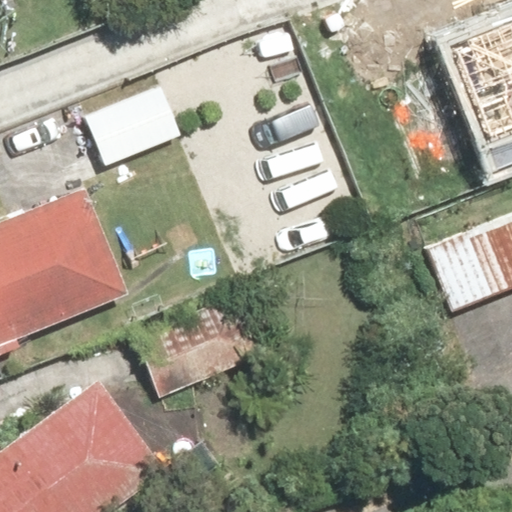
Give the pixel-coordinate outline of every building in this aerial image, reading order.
[(511,0),(510,0),(500,4),(506,18),(470,32),(509,133),(511,131),(511,0)] [(166,81),(89,113),(109,162),(186,130),(166,81)] [(0,338),(130,285),(87,180),(0,215),(0,338)] [(511,284),(511,209),(423,244),(448,309),(511,284)] [(263,348),(239,291),(138,334),(162,391),(263,348)] [(0,511),(92,511),(166,456),(101,372),(0,449),(0,511)] [(215,407),(158,419),(166,455),(223,443),(215,407)]
